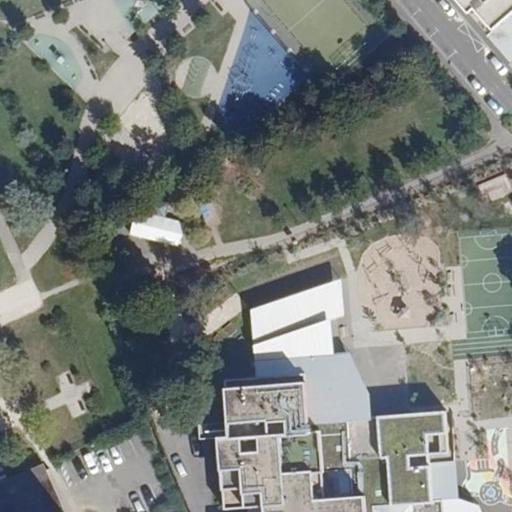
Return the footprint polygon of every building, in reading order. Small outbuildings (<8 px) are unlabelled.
[(511,0),(461,0),(491,35),(511,16),(511,0)] [(511,21),(493,38),(511,59),(511,21)] [(430,198),(431,230),(475,229),(474,197),(430,198)] [(484,365),(511,364),(511,306),(482,307),(484,365)] [(310,424),(305,374),(227,381),(232,438),(236,478),(223,479),(226,508),(266,505),(276,504),(276,511),(443,511),(443,501),(432,502),(429,464),(428,454),(447,452),(444,411),(310,424)] [(444,411),(447,452),(428,454),(429,464),(457,462),(452,411),(444,411)] [(219,440),(223,479),(236,478),(232,438),(219,440)] [(64,511),(43,464),(0,482),(0,511),(64,511)]
